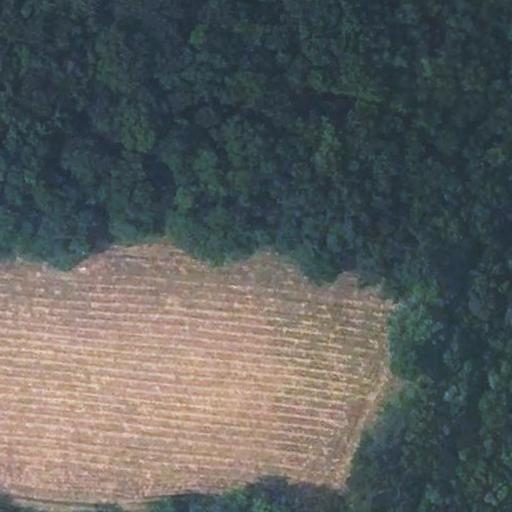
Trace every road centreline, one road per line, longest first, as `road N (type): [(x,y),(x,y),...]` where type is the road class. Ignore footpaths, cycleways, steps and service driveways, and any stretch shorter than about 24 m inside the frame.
road 1 (track): [(511,463),(490,413),(465,419),(388,492),(346,511)]
road 2 (track): [(260,511),(214,505),(129,511)]
road 3 (track): [(126,511),(0,497)]
